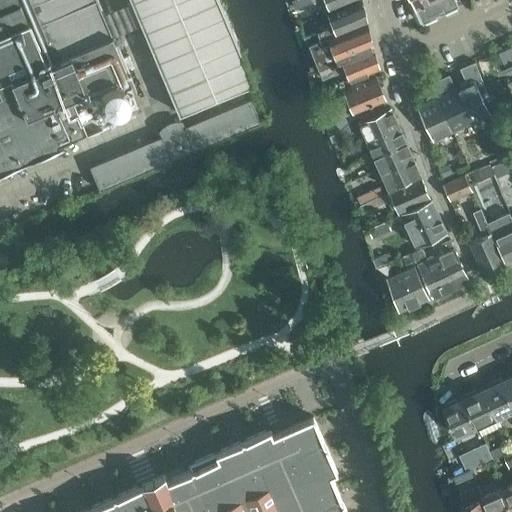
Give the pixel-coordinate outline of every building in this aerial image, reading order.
[(0,0),(0,168),(135,110),(140,99),(97,0),(0,0)] [(131,0),(179,112),(253,81),(218,0),(131,0)] [(321,40),(368,21),(367,21),(362,0),(359,0),(327,13),(332,25),(317,31),(321,40)] [(456,0),(411,0),(422,22),(458,4),(456,0)] [(309,45),(318,67),(373,45),(368,21),(321,40),(319,41),(309,45)] [(306,37),(309,45),(319,41),(316,33),(306,37)] [(511,70),(511,72),(511,44),(498,51),(505,68),(510,65),(511,69),(511,70)] [(373,45),(318,67),(319,68),(311,71),(315,80),(345,68),(349,78),(379,66),(373,45)] [(466,82),(455,87),(470,120),(490,111),(469,68),(462,72),(466,82)] [(385,92),(383,86),(379,85),(375,75),(343,88),(353,111),(385,98),(384,95),(385,92)] [(438,79),(430,82),(452,129),(470,120),(455,87),(444,93),(438,79)] [(452,129),(430,82),(422,86),(429,100),(417,105),(432,138),(452,129)] [(164,125),(159,130),(162,135),(89,166),(100,190),(261,121),(250,97),(184,126),(182,120),(175,120),(169,121),(164,125)] [(358,121),(366,138),(398,123),(390,106),(358,121)] [(337,133),(339,142),(356,127),(353,120),(337,133)] [(366,138),(373,154),(405,140),(398,123),(366,138)] [(373,154),(381,171),(413,156),(405,140),(373,154)] [(492,163),(496,171),(498,176),(508,171),(511,179),(511,158),(510,155),(492,163)] [(413,156),(381,171),(388,188),(420,173),(413,156)] [(443,183),(450,199),(473,189),(465,174),(443,183)] [(361,203),(360,204),(363,211),(393,198),(398,210),(429,195),(421,177),(381,195),(361,203)] [(377,187),(357,195),(361,203),(381,195),(377,187)] [(400,213),(408,229),(439,215),(431,198),(400,213)] [(472,211),(483,234),(491,231),(488,225),(480,207),(472,211)] [(439,215),(408,229),(415,246),(447,231),(439,215)] [(368,227),(372,236),(391,228),(387,218),(368,227)] [(511,228),(503,232),(498,220),(488,225),(491,231),(505,262),(511,258),(511,228)] [(491,231),(483,234),(469,241),(483,272),(505,262),(491,231)] [(445,250),(436,254),(450,287),(469,278),(450,238),(441,242),(445,250)] [(412,252),(414,258),(432,295),(450,287),(436,254),(427,258),(421,247),(412,252)] [(406,262),(414,258),(412,252),(411,251),(403,255),(406,262)] [(414,264),(400,270),(413,303),(429,296),(414,264)] [(413,303),(400,270),(386,276),(398,310),(413,303)] [(494,384),(485,388),(499,416),(511,410),(511,392),(506,379),(504,379),(503,378),(493,382),(494,384)] [(467,396),(465,397),(478,426),(499,416),(485,388),(477,392),(476,390),(466,394),(467,396)] [(478,426),(465,397),(457,401),(456,399),(447,403),(448,405),(445,406),(458,435),(478,426)] [(139,484),(75,511),(343,511),(327,473),(333,470),(310,416),(269,434),(267,428),(187,463),(189,469),(142,491),(139,484)] [(501,445),(489,450),(493,458),(505,454),(501,445)] [(493,458),(489,450),(469,458),(473,467),(493,458)] [(455,474),(461,480),(475,475),(472,467),(455,474)] [(476,477),(479,484),(491,511),(511,511),(511,504),(504,487),(492,492),(484,474),(476,477)] [(491,511),(479,484),(460,493),(465,504),(463,505),(466,511),(491,511)]
